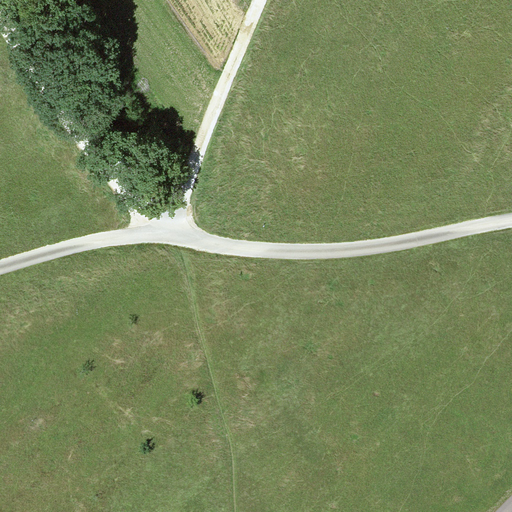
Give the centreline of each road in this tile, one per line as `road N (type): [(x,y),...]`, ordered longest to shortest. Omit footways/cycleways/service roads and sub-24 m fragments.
road 1 (track): [(254,0),(159,232),(0,15)]
road 2 (track): [(0,265),(159,232),(235,247),(336,251),(511,219)]
